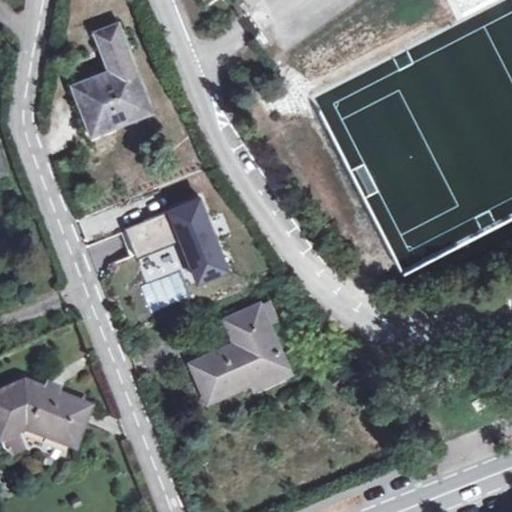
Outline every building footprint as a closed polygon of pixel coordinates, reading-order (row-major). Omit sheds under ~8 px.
[(88,118),(147,95),(119,24),(97,32),(112,71),(75,85),(88,118)] [(147,95),(88,118),(94,135),(153,112),(147,95)] [(204,197),(129,227),(141,258),(187,240),(203,280),(234,268),(204,197)] [(249,379),(284,364),(258,306),(230,318),(240,342),(192,363),(210,401),(251,383),(249,379)] [(289,375),(284,364),(249,379),(251,383),(254,390),(289,375)] [(330,375),(341,390),(349,384),(338,369),(330,375)] [(43,390),(39,389),(22,382),(0,391),(0,437),(16,430),(31,424),(42,428),(40,433),(74,446),(87,408),(57,396),(43,390)] [(43,390),(57,396),(60,388),(46,383),(44,387),(39,389),(43,390)] [(16,430),(0,437),(0,443),(2,448),(13,454),(25,450),(16,430)]
